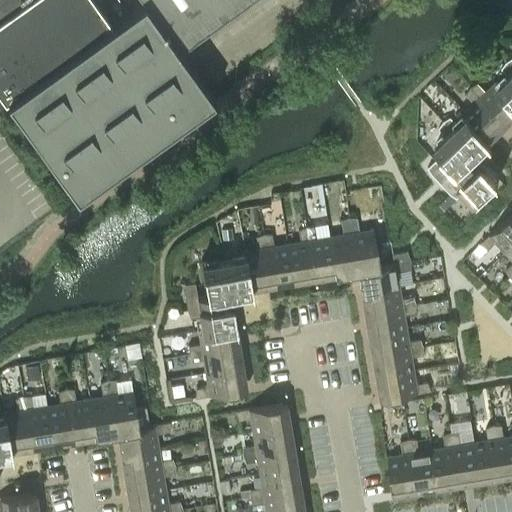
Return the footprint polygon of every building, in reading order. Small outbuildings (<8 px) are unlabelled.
[(0,0),(0,92),(4,99),(111,22),(95,0),(0,0)] [(141,0),(111,22),(4,99),(73,196),(213,96),(177,46),(240,0),(141,0)] [(508,75),(499,83),(498,84),(511,98),(511,56),(506,60),(501,67),(508,75)] [(506,123),(511,117),(511,98),(498,84),(499,83),(496,80),(485,90),(477,81),(470,86),(506,123)] [(463,111),(466,115),(467,114),(490,138),(506,123),(470,86),(466,93),(474,101),(463,111)] [(467,114),(466,115),(457,123),(450,115),(443,120),(438,127),(445,134),(435,144),(457,168),(450,174),(435,159),(428,166),(432,173),(450,192),(457,197),(464,190),(474,200),(499,177),(475,152),(490,138),(467,114)] [(450,192),(439,203),(444,209),(457,197),(450,192)] [(505,250),(511,243),(511,212),(491,232),(479,243),(487,249),(496,241),(505,250)] [(335,272),(356,269),(347,215),(340,218),(342,232),(329,234),(335,272)] [(356,216),(347,215),(356,269),(357,268),(379,265),(379,264),(373,227),(358,229),(356,216)] [(299,239),(286,241),(293,279),(314,276),(305,225),(297,227),(299,239)] [(313,225),(305,225),(314,276),(335,272),(329,234),(315,237),(313,225)] [(231,227),(221,228),(222,238),(232,237),(231,227)] [(242,249),(243,253),(244,253),(250,286),(271,283),(263,232),(255,235),(257,246),(242,249)] [(271,283),(293,279),(286,241),(273,244),(271,232),(263,232),(271,283)] [(202,328),(235,322),(230,290),(250,286),(244,253),(243,253),(231,255),(229,245),(221,245),(213,248),(215,258),(201,260),(206,293),(197,294),(194,281),(184,282),(183,290),(186,308),(189,316),(200,314),(202,327),(202,328)] [(394,263),(410,260),(406,249),(405,249),(391,251),(393,261),(394,261),(394,263)] [(394,261),(393,261),(379,264),(379,265),(357,268),(360,290),(398,283),(396,271),(409,268),(410,260),(394,263),(394,261)] [(400,297),(398,283),(360,290),(364,311),(415,302),(412,295),(400,297)] [(415,311),(415,302),(364,311),(367,332),(405,326),(403,313),(415,311)] [(188,352),(239,343),(235,322),(202,328),(202,327),(197,327),(200,342),(188,344),(188,352)] [(407,339),(405,326),(367,332),(371,354),(422,345),(419,337),(407,339)] [(243,365),(239,343),(188,352),(191,360),(202,358),(205,371),(243,365)] [(371,354),(375,375),(412,368),(410,355),(422,353),(422,345),(371,354)] [(37,363),(25,365),(27,378),(40,376),(37,363)] [(246,387),(243,365),(205,371),(207,384),(195,386),(195,396),(211,394),(211,393),(246,387)] [(415,382),(412,368),(375,375),(378,397),(414,391),(414,392),(430,389),(426,380),(415,382)] [(95,434),(116,430),(107,377),(99,380),(102,394),(88,396),(95,434)] [(115,377),(107,377),(116,430),(139,426),(138,426),(132,389),(118,391),(115,377)] [(59,401),(46,403),(52,441),(73,437),(65,386),(57,389),(59,401)] [(73,387),(65,386),(73,437),(95,434),(88,396),(75,398),(73,387)] [(2,411),(3,415),(4,415),(10,448),(31,445),(22,394),(15,397),(17,408),(2,411)] [(30,394),(22,394),(31,445),(52,441),(46,403),(33,406),(30,394)] [(252,430),(289,423),(286,401),(250,407),(250,406),(234,409),(238,418),(249,416),(252,430)] [(0,449),(10,448),(4,415),(3,415),(0,415),(0,449)] [(151,424),(138,426),(139,426),(116,430),(120,452),(158,445),(155,432),(169,429),(169,420),(151,423),(151,424)] [(289,423),(252,430),(254,443),(242,445),(242,453),(293,444),(289,423)] [(488,438),(474,440),(481,478),(502,474),(493,423),(486,426),(488,438)] [(501,423),(493,423),(502,474),(511,472),(511,433),(503,435),(501,423)] [(438,485),(459,481),(451,430),(443,433),(445,445),(432,447),(438,485)] [(459,431),(451,430),(459,481),(481,478),(474,440),(461,442),(459,431)] [(220,436),(211,438),(213,446),(221,445),(220,436)] [(417,488),(408,437),(400,440),(402,452),(388,455),(394,492),(417,488)] [(416,438),(408,437),(417,488),(438,485),(432,447),(418,450),(416,438)] [(293,444),(242,453),(245,461),(257,459),(259,472),(297,466),(293,444)] [(120,452),(123,473),(175,464),(172,456),(160,458),(158,445),(120,452)] [(174,472),(175,464),(123,473),(127,494),(165,488),(162,474),(174,472)] [(297,466),(259,472),(261,485),(249,487),(249,496),(300,487),(297,466)] [(227,478),(218,480),(220,492),(229,490),(227,478)] [(300,487),(249,496),(252,503),(264,501),(265,511),(281,511),(304,508),(300,487)] [(167,501),(165,488),(127,494),(129,511),(150,511),(182,507),(179,499),(167,501)] [(0,511),(38,511),(35,491),(0,496),(0,511)]
